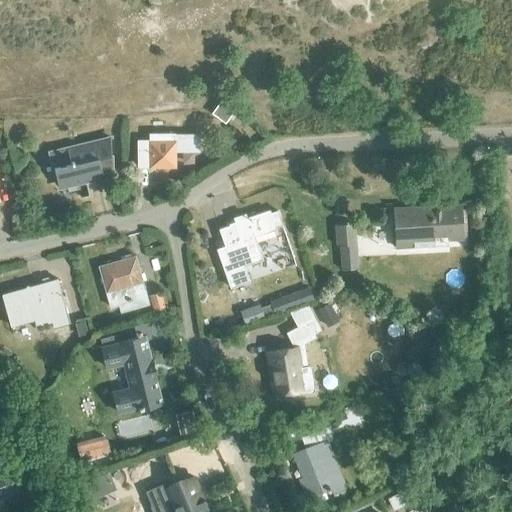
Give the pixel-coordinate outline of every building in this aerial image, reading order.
[(192,135),(164,135),(164,134),(150,134),(150,139),(136,139),(136,168),(175,167),(175,149),(193,149),(192,135)] [(110,165),(110,138),(49,152),(55,176),(58,187),(102,177),(100,167),(110,165)] [(412,211),(394,212),(396,248),(433,246),(433,240),(433,231),(448,230),(448,239),(462,239),(461,209),(448,209),(447,206),(411,207),(412,211)] [(275,228),(282,225),(277,210),(269,213),(269,210),(246,218),(244,214),(232,218),(234,222),(228,224),(229,225),(218,229),(228,256),(219,259),(230,288),(249,281),(243,266),(262,260),(254,237),(275,230),(275,228)] [(118,306),(120,313),(150,304),(135,255),(97,266),(109,308),(118,306)] [(53,328),(68,323),(56,279),(1,295),(10,326),(33,320),(35,326),(51,321),(53,328)] [(281,298),(286,310),(313,300),(308,288),(281,298)] [(317,309),(326,327),(338,321),(329,303),(317,309)] [(286,335),(292,346),(320,333),(315,321),(286,335)] [(114,416),(161,404),(147,348),(139,350),(137,338),(99,347),(105,370),(122,366),(127,387),(109,391),(114,416)] [(307,366),(304,349),(296,350),(267,354),(272,396),(289,393),(291,396),(311,393),(314,390),(310,368),(307,366)] [(343,409),(355,440),(366,436),(353,405),(343,409)] [(198,428),(194,412),(182,415),(185,431),(198,428)] [(338,450),(355,443),(346,421),(299,439),(304,451),(292,456),(301,480),(299,480),(306,497),(344,483),(329,443),(335,441),(338,450)] [(166,481),(144,491),(151,506),(151,505),(153,511),(207,511),(193,477),(169,487),(166,481)] [(380,502),(384,511),(386,511),(409,501),(405,493),(411,490),(408,484),(388,494),(389,498),(380,502)]
